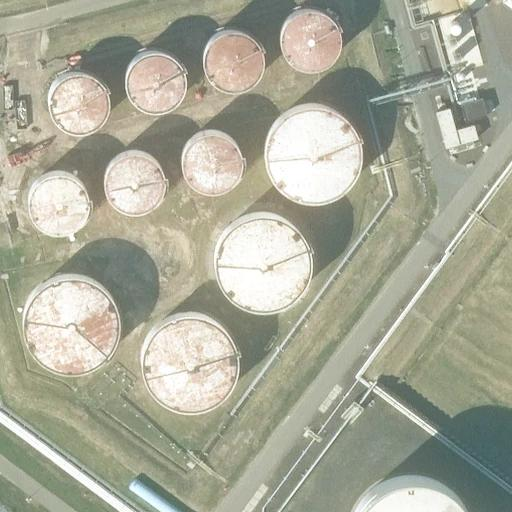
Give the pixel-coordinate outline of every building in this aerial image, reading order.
[(281,26),(280,28),(279,31),(279,34),(279,36),(278,38),(279,41),(279,43),(279,45),(280,47),(281,50),(283,54),(285,56),(286,58),(289,61),(292,63),(294,64),(298,66),(300,67),(303,68),(306,68),(310,69),(313,68),(316,68),(320,67),(322,66),(325,64),(328,62),(331,59),(333,57),(335,55),(337,52),(338,50),(339,47),(340,44),(340,43),(340,40),(340,38),(340,35),(340,32),(339,29),(338,27),(337,24),(336,22),(334,19),(333,17),(331,15),(329,13),(326,12),(324,10),(322,9),(318,8),(315,7),(312,7),(309,7),(307,7),(304,7),(301,8),(298,9),(296,10),(293,11),(291,13),(289,14),(287,16),(285,18),(284,21),(282,23),(281,26)] [(202,54),(201,57),(201,60),(202,63),(203,67),(204,70),(205,72),(206,75),(208,77),(211,80),(213,82),(216,84),(218,86),(221,87),(224,88),(226,88),(229,89),(232,89),(235,89),(238,88),(240,88),(243,87),(246,86),(249,84),(251,82),(254,80),(256,78),(257,76),(259,74),(261,70),(262,67),(262,65),(263,62),(263,59),(263,56),(263,52),(262,49),(261,47),(260,44),(258,41),(256,38),(254,36),(252,34),(250,33),(248,31),(245,30),(241,28),(239,28),(236,27),(233,27),(230,27),(226,28),(223,28),(221,29),(218,30),(216,32),(214,33),(211,35),(209,37),(207,40),(205,43),(204,45),(203,48),(202,50),(202,52),(202,54)] [(125,70),(124,72),(124,75),(124,78),(124,79),(124,82),(124,85),(125,88),(126,90),(126,92),(128,94),(129,96),(131,99),(133,101),(136,104),(138,105),(141,107),(143,108),(146,109),(150,110),(153,110),(156,110),(158,110),(163,109),(165,108),(169,107),(172,105),(175,103),(177,101),(179,99),(181,95),(183,93),(184,90),(184,89),(185,86),(186,83),(186,80),(186,78),(185,75),(185,72),(184,69),(183,67),(182,64),(180,61),(178,58),(176,56),(174,55),(172,53),(169,52),(167,50),(164,49),(162,49),(159,48),(156,48),(153,48),(148,49),(145,50),(142,51),(140,52),(138,53),(135,55),(133,57),(131,59),(129,62),(127,64),(126,67),(125,70)] [(49,91),(48,94),(48,97),(47,101),(48,104),(48,107),(48,108),(49,111),(50,113),(52,116),(53,118),(55,120),(57,122),(59,124),(62,127),(65,128),(69,130),(71,130),(74,131),(78,131),(81,131),(84,131),(87,130),(89,129),(93,127),(95,126),(98,124),(100,123),(103,119),(104,117),(106,115),(107,112),(108,110),(108,108),(109,105),(109,102),(109,99),(109,95),(108,93),(108,90),(106,87),(105,85),(104,83),(102,80),(100,78),(98,76),(96,75),(94,73),(90,71),(87,71),(83,70),(82,69),(79,69),(76,69),(74,70),(71,70),(68,71),(66,72),(63,73),(61,75),(59,76),(57,78),(55,80),(52,84),(51,86),(50,89),(49,91)] [(460,101),(464,120),(491,114),(487,95),(460,101)] [(263,144),(263,146),(263,150),(263,151),(263,155),(263,157),(263,158),(264,162),(264,164),(265,167),(267,170),(269,175),(272,180),(275,184),(279,188),(283,191),(285,192),(288,194),(291,195),(296,197),(301,199),(306,200),(309,200),(315,200),(320,199),(323,199),(327,198),(330,197),(335,194),(339,192),(344,188),(346,186),(350,182),(352,179),(354,176),(355,175),(356,172),(358,167),(359,163),(360,162),(360,158),(361,156),(361,152),(361,151),(361,147),(360,144),(360,140),(359,137),(358,135),(357,132),(356,130),(354,126),(352,123),(348,118),(345,115),(342,112),(340,111),(338,109),(334,108),(330,106),(325,104),(321,103),(316,102),(312,102),(307,102),(304,103),(298,104),(293,106),(290,107),(286,110),(281,113),(279,115),(275,119),(273,122),(272,123),(269,128),(267,132),(265,136),(264,139),(264,141),(263,144)] [(476,122),(458,127),(452,105),(439,108),(449,143),(479,135),(476,122)] [(241,161),(241,158),(241,155),(241,152),(240,150),(239,147),(238,144),(236,142),(234,140),(232,138),(230,136),(227,133),(225,132),(222,131),(219,130),(217,129),(214,129),(210,129),(207,129),(204,129),(200,131),(197,132),(195,133),(193,135),(190,136),(188,138),(186,140),(185,143),(183,146),(182,149),(181,152),(180,154),(180,157),(180,160),(180,163),(180,165),(181,168),(181,170),(182,172),(184,175),(185,177),(188,180),(190,182),(192,184),(195,186),(198,188),(200,189),(203,190),(206,190),(209,190),(211,190),(214,190),(217,190),(221,189),(223,188),(226,186),(228,185),(232,182),(234,180),(235,178),(238,175),(239,172),(240,170),(241,167),(241,164),(241,161)] [(164,176),(164,173),(163,170),(162,167),(161,165),(159,162),(158,160),(156,158),(154,156),(152,155),(149,153),(147,152),(144,151),(142,150),(139,149),(135,149),(132,149),(129,149),(127,150),(124,150),(121,151),(119,152),(116,154),(114,156),(112,157),(110,159),(108,162),(106,165),(105,168),(104,170),(103,173),(103,176),(103,178),(103,181),(103,184),(103,187),(105,191),(106,193),(108,197),(109,199),(111,201),(113,203),(116,205),(118,206),(120,208),(124,209),(127,210),(131,211),(134,211),(137,211),(140,210),(142,209),(146,208),(149,207),(152,204),(154,203),(156,201),(159,197),(161,194),(162,191),(163,188),(164,186),(164,184),(165,182),(165,179),(164,176)] [(88,200),(88,197),(87,194),(87,191),(86,188),(85,186),(83,184),(82,181),(80,179),(77,176),(76,175),(72,173),(70,172),(66,171),(62,170),(59,169),(55,169),(52,170),(49,170),(47,171),(44,172),(42,174),(39,175),(36,178),(34,180),(32,183),(30,185),(29,188),(28,190),(27,193),(27,196),(26,199),(26,201),(26,204),(27,207),(27,208),(28,211),(29,213),(31,217),(33,219),(35,221),(37,223),(40,226),(42,227),(45,229),(47,230),(50,230),(53,231),(57,231),(60,231),(63,231),(65,230),(68,229),(72,227),(75,225),(78,224),(80,222),(81,219),(83,217),(85,215),(86,212),(87,210),(87,208),(88,206),(88,203),(88,200)] [(304,235),(302,232),(300,228),(297,226),(295,223),(292,221),(289,219),(285,216),(280,214),(276,213),(271,211),(268,211),(264,210),(261,210),(256,211),(252,211),(250,212),(247,213),(244,214),(239,216),(234,219),(233,220),(229,223),(225,227),(223,230),(221,232),(219,235),(217,239),(216,242),(215,245),(214,247),(213,250),(213,254),(213,257),(212,261),(213,264),(213,266),(214,270),(214,271),(214,273),(215,276),(217,280),(218,283),(221,287),(224,292),(228,295),(232,299),(236,302),(239,303),(243,305),(248,307),(253,308),(258,309),(263,309),(268,308),(272,308),(275,307),(279,306),(283,304),(287,302),(290,300),(292,298),(294,297),(297,293),(299,292),(301,289),(302,288),(304,285),(306,280),(308,277),(309,274),(309,272),(310,269),(311,263),(311,260),(311,256),(311,255),(310,251),(310,249),(309,246),(308,243),(307,241),(305,236),(304,235)] [(132,250),(131,253),(131,256),(131,257),(131,260),(132,263),(133,265),(133,268),(135,270),(136,273),(139,276),(142,279),(144,281),(146,282),(149,284),(153,285),(155,286),(158,287),(161,287),(164,287),(168,286),(170,286),(173,285),(177,283),(180,281),(183,279),(185,277),(186,275),(188,272),(190,269),(191,266),(192,265),(192,262),(193,259),(193,256),(193,253),(192,249),(191,247),(190,244),(189,241),(188,239),(186,237),(184,235),(182,233),(179,230),(177,229),(174,228),(172,227),(169,226),(166,225),(164,225),(161,225),(158,225),(155,226),(153,226),(150,227),(148,229),(145,230),(142,232),(140,234),(137,238),(136,240),(134,242),(133,245),(132,247),(132,250)] [(119,322),(119,319),(119,317),(119,314),(119,313),(118,309),(117,308),(116,304),(114,299),(111,295),(108,291),(106,288),(102,284),(98,281),(93,278),(90,277),(85,275),(82,274),(77,273),(73,273),(68,273),(64,273),(59,274),(54,275),(49,277),(46,279),(42,282),(37,285),(35,287),(31,291),(30,293),(28,296),(27,297),(26,300),(24,304),(23,307),(22,310),(22,312),(22,314),(21,317),(21,321),(21,324),(21,326),(22,331),(22,333),(23,336),(25,340),(25,341),(27,345),(29,349),(33,353),(35,356),(39,359),(40,361),(43,363),(46,364),(48,365),(52,367),(57,369),(61,370),(64,370),(68,371),(71,371),(75,371),(80,370),(85,368),(90,367),(95,364),(96,363),(99,361),(103,358),(107,354),(109,352),(112,347),(115,343),(116,339),(117,338),(118,334),(118,331),(119,329),(119,326),(119,324),(119,322)] [(235,344),(234,341),(232,337),(231,334),(227,329),(225,327),(221,323),(219,321),(216,319),(211,316),(206,314),(203,313),(198,311),(194,311),(191,311),(186,311),(180,311),(177,312),(172,314),(169,315),(165,317),(161,319),(158,321),(154,325),(152,328),(150,330),(147,335),(145,338),(143,341),(142,346),(140,351),(140,355),(140,356),(140,360),(140,363),(140,367),(141,369),(141,370),(142,374),(142,375),(144,379),(145,382),(146,384),(149,388),(150,389),(152,392),(156,396),(158,398),(161,400),(166,403),(170,405),(175,407),(180,408),(186,409),(189,409),(194,409),(198,408),(201,407),(206,406),(211,404),(216,401),(220,398),(224,394),(227,390),(230,386),(233,381),(234,378),(235,377),(236,373),(236,372),(237,368),(237,366),(238,363),(238,361),(238,356),(237,351),(236,347),(236,346),(235,344)] [(371,488),(368,492),(364,495),(361,498),(359,502),(356,506),(354,510),(353,511),(467,511),(466,509),(464,505),(461,501),(459,498),(456,494),(452,491),(449,488),(445,485),(441,483),(437,481),(433,479),(428,477),(424,476),(419,475),(415,475),(410,475),(405,475),(401,475),(396,476),(392,478),(387,479),(383,481),(379,483),(375,486),(371,488)] [(182,511),(135,478),(131,480),(129,483),(128,488),(161,511),(182,511)]
